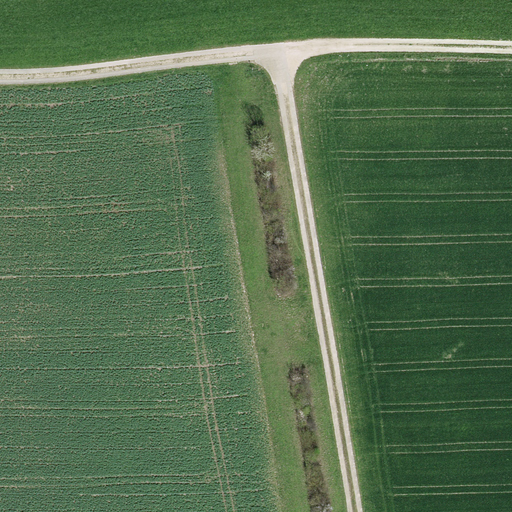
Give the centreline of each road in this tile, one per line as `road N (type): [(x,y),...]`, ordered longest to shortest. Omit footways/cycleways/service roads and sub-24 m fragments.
road 1 (track): [(0,79),(272,53),(511,53)]
road 2 (track): [(272,53),(348,511)]
